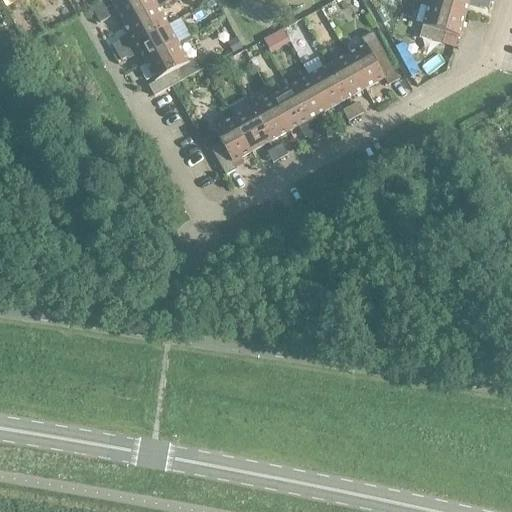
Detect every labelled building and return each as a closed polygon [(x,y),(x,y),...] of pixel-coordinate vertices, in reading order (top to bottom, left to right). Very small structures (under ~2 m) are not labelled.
[(158,7),(153,0),(125,0),(114,7),(124,26),(158,7)] [(420,0),(420,3),(429,6),(466,16),(470,4),(480,7),(489,9),(491,1),(487,0),(420,0)] [(92,9),(96,16),(107,10),(103,3),(92,9)] [(466,16),(429,6),(420,37),(412,35),(412,36),(442,45),(446,33),(460,37),(466,16)] [(168,26),(158,7),(124,26),(131,37),(113,47),(117,54),(168,26)] [(111,18),(107,10),(96,16),(100,24),(111,18)] [(179,45),(168,26),(117,54),(121,62),(139,52),(145,63),(179,45)] [(283,31),(264,41),(271,53),(290,43),(283,31)] [(366,46),(347,57),(366,90),(385,80),(389,87),(399,81),(373,33),(362,39),(366,46)] [(14,34),(0,41),(7,54),(21,46),(14,34)] [(237,40),(228,45),(233,53),(241,49),(237,40)] [(189,64),(179,45),(145,63),(156,83),(149,87),(155,97),(201,72),(195,61),(189,64)] [(366,90),(347,57),(328,67),(347,101),(366,90)] [(414,62),(406,66),(413,79),(421,74),(414,62)] [(219,65),(207,71),(211,78),(222,72),(219,65)] [(347,101),(328,67),(309,78),(328,111),(347,101)] [(328,111),(309,78),(290,88),(319,139),(326,135),(317,117),(328,111)] [(319,139),(290,88),(272,98),(290,132),(301,126),(311,143),(319,139)] [(290,132),(272,98),(253,109),(271,143),(290,132)] [(358,103),(351,108),(356,118),(364,114),(358,103)] [(356,118),(351,108),(343,112),(349,122),(356,118)] [(271,143),(253,109),(234,119),(252,153),(271,143)] [(252,153),(234,119),(214,130),(221,143),(211,149),(226,176),(237,171),(233,164),(252,153)] [(282,145),(275,149),(281,160),(288,156),(282,145)] [(281,160),(275,149),(267,154),(273,164),(281,160)]
